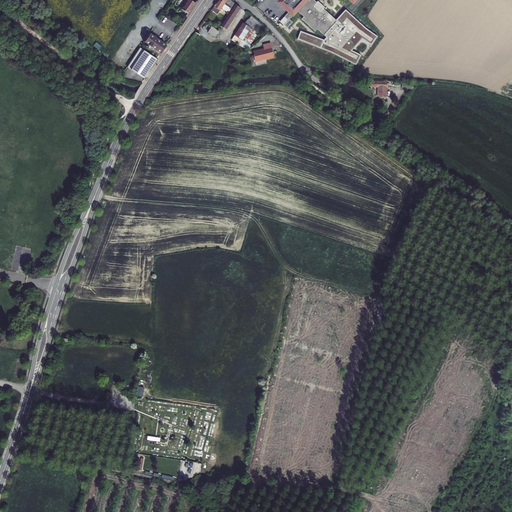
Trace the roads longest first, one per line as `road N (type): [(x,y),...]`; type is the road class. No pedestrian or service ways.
road 1 (secondary): [(208,0),(137,102),(98,186)]
road 2 (secondary): [(98,186),(63,261),(30,390)]
road 3 (secondary): [(30,390),(98,186)]
